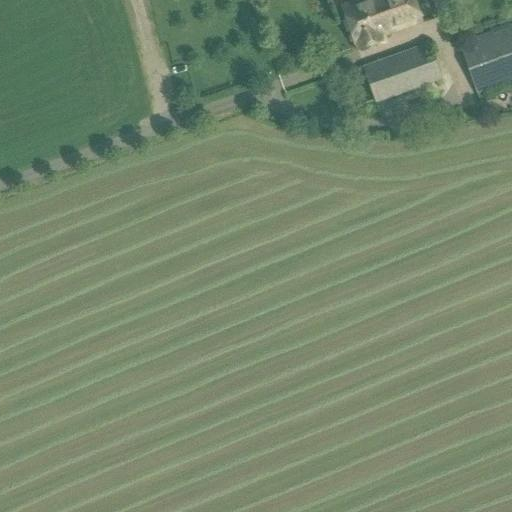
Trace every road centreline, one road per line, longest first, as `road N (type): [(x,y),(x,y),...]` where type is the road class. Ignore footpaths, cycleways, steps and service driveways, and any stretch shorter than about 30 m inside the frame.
road 1 (unclassified): [(0,184),(278,83)]
road 2 (track): [(152,127),(161,87),(132,0)]
